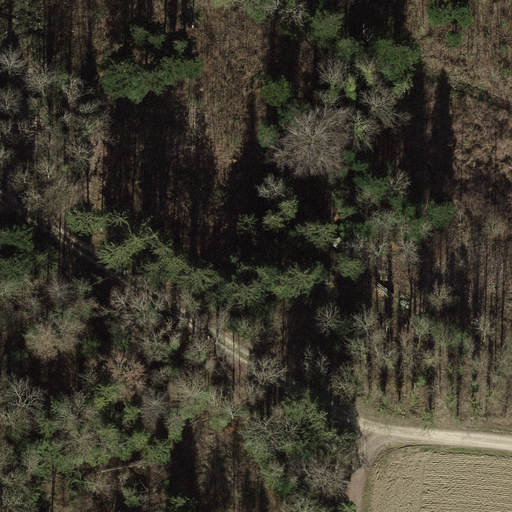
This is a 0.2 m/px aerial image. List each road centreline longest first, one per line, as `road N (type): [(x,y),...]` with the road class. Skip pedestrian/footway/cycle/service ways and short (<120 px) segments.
road 1 (track): [(366,455),(333,414),(0,198)]
road 2 (track): [(354,511),(366,455),(390,438),(511,445)]
